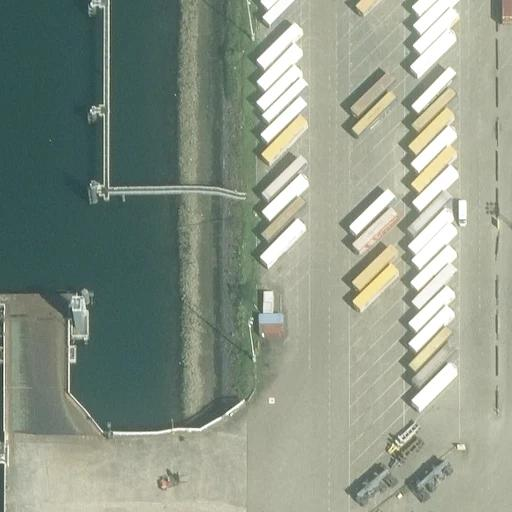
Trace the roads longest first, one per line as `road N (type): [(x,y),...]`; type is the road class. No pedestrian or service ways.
road 1 (unknown): [(414,109),(417,511)]
road 2 (unknown): [(333,511),(331,109)]
